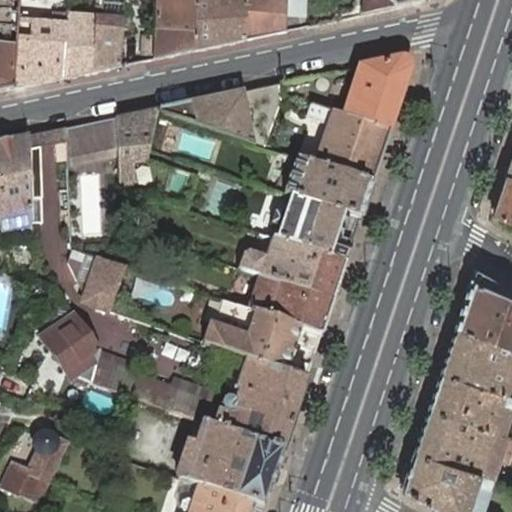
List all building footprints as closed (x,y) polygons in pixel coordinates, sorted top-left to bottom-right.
[(0,0),(0,93),(12,91),(16,25),(16,0),(0,0)] [(155,0),(153,61),(192,53),(194,0),(155,0)] [(194,0),(192,53),(244,42),(245,14),(245,0),(194,0)] [(287,1),(270,0),(245,0),(245,14),(244,42),(258,39),(286,34),(287,6),(287,1)] [(301,0),(287,0),(287,1),(287,6),(286,34),(301,30),(301,0)] [(358,0),(358,2),(360,2),(359,18),(393,11),(420,5),(426,0),(358,0)] [(87,20),(87,8),(67,7),(67,13),(66,19),(87,20)] [(66,19),(63,80),(91,75),(94,8),(87,8),(87,20),(66,19)] [(102,9),(94,8),(91,75),(119,68),(121,22),(101,21),(102,9)] [(121,22),(122,10),(102,9),(101,21),(121,22)] [(16,25),(12,91),(63,80),(66,19),(67,13),(59,12),(58,27),(46,27),(40,26),(16,25)] [(47,21),(46,27),(58,27),(59,12),(47,12),(47,21)] [(342,118),(387,133),(408,70),(408,69),(408,68),(408,67),(408,66),(408,65),(407,64),(406,63),(405,62),(404,62),(404,61),(403,61),(402,61),(401,61),(400,60),(398,60),(359,69),(342,118)] [(241,94),(158,111),(156,117),(252,148),(241,94)] [(369,185),(387,133),(342,118),(333,115),(311,108),(306,120),(329,127),(315,168),(369,185)] [(158,111),(114,120),(117,159),(119,187),(133,186),(133,166),(147,162),(156,117),(158,111)] [(66,145),(68,170),(117,159),(114,120),(83,127),(65,130),(66,145)] [(45,134),(26,139),(27,152),(47,148),(66,145),(65,130),(45,134)] [(27,152),(26,139),(0,144),(0,218),(3,231),(29,225),(27,152)] [(283,196),(289,198),(342,216),(358,221),(369,185),(315,168),(295,161),(283,196)] [(511,178),(505,176),(491,216),(511,222),(511,178)] [(328,260),(343,264),(349,247),(358,221),(342,216),(289,198),(283,218),(274,215),(270,226),(279,230),(275,242),(279,243),(328,260)] [(270,240),(264,259),(273,261),(279,243),(275,242),(270,240)] [(260,279),(330,302),(343,264),(328,260),(279,243),(273,261),(264,259),(247,254),(241,256),(236,271),(260,279)] [(108,313),(123,270),(97,262),(71,252),(67,264),(75,282),(79,283),(85,296),(83,300),(87,306),(108,314),(108,313)] [(473,270),(453,329),(511,349),(511,289),(476,269),(473,270)] [(319,336),(330,302),(260,279),(248,312),(253,314),(299,329),(319,336)] [(314,352),(319,336),(299,329),(253,314),(248,312),(221,303),(213,328),(211,329),(208,328),(201,347),(231,357),(243,361),(284,375),(304,381),(309,365),(300,362),(295,361),(297,357),(300,348),(310,351),(314,352)] [(75,380),(90,385),(97,360),(99,354),(74,319),(50,335),(43,340),(54,355),(60,364),(70,379),(73,377),(75,380)] [(438,373),(511,397),(511,349),(453,329),(438,373)] [(213,429),(280,453),(304,381),(284,375),(243,361),(231,357),(221,387),(233,392),(236,393),(232,407),(232,406),(231,405),(231,404),(230,404),(229,402),(227,402),(226,402),(225,402),(224,402),(223,403),(222,403),(222,404),(221,405),(221,406),(221,407),(221,408),(222,409),(222,410),(219,409),(180,393),(123,373),(124,370),(97,360),(90,385),(128,399),(172,415),(185,420),(195,422),(197,424),(203,426),(212,429),(213,429)] [(511,405),(511,397),(438,373),(426,409),(504,435),(511,412),(502,409),(504,403),(511,405)] [(46,377),(42,390),(68,400),(73,386),(46,377)] [(511,412),(511,410),(511,405),(504,403),(502,409),(511,412)] [(511,437),(504,435),(426,409),(412,453),(492,479),(499,458),(506,464),(511,443),(511,437)] [(261,510),(280,453),(213,429),(212,429),(203,426),(201,432),(195,430),(188,447),(182,466),(177,482),(194,487),(194,488),(261,510)] [(39,505),(49,484),(69,445),(53,437),(52,442),(51,441),(51,440),(50,440),(49,439),(48,438),(47,437),(46,437),(45,437),(44,437),(43,437),(42,437),(41,437),(40,437),(39,438),(38,438),(37,439),(36,440),(35,441),(35,442),(34,443),(34,444),(34,445),(34,446),(34,447),(34,448),(34,449),(34,450),(35,450),(35,451),(35,452),(36,452),(36,453),(26,474),(11,467),(0,489),(17,497),(18,495),(39,505)] [(401,491),(438,511),(467,511),(476,485),(488,489),(492,479),(412,453),(400,489),(401,491)] [(467,511),(480,511),(488,489),(476,485),(467,511)] [(260,511),(261,510),(194,488),(189,505),(184,504),(179,505),(178,510),(179,511),(260,511)]
